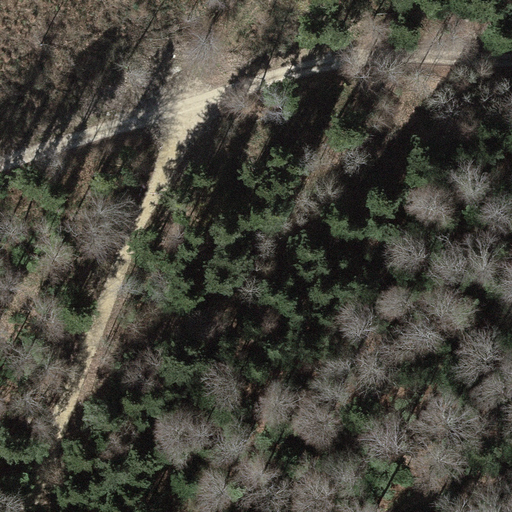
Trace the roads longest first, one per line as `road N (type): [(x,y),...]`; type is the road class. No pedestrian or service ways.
road 1 (track): [(185,100),(27,511)]
road 2 (track): [(185,100),(301,64),(365,54),(511,54)]
road 3 (track): [(0,157),(185,100)]
road 4 (track): [(185,100),(254,0)]
